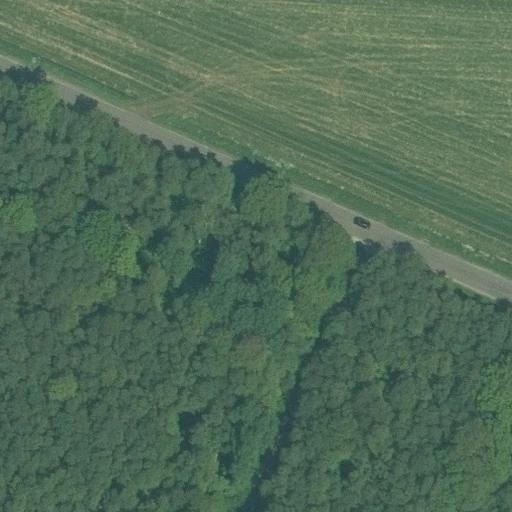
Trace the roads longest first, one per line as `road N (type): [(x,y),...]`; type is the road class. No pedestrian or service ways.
road 1 (unclassified): [(511,297),(0,71)]
road 2 (unknown): [(361,231),(247,511)]
